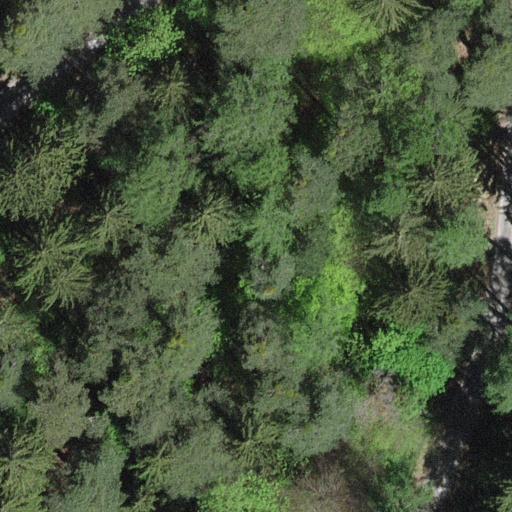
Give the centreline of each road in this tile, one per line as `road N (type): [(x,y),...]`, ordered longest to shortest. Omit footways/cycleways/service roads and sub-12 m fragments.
road 1 (track): [(511,268),(430,511)]
road 2 (track): [(0,105),(134,0)]
